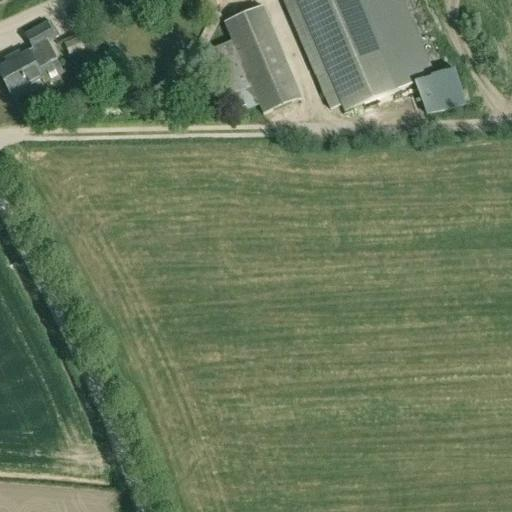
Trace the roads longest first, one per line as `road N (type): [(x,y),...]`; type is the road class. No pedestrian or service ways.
road 1 (unknown): [(511,129),(0,139)]
road 2 (unclassified): [(148,511),(89,368),(0,201)]
